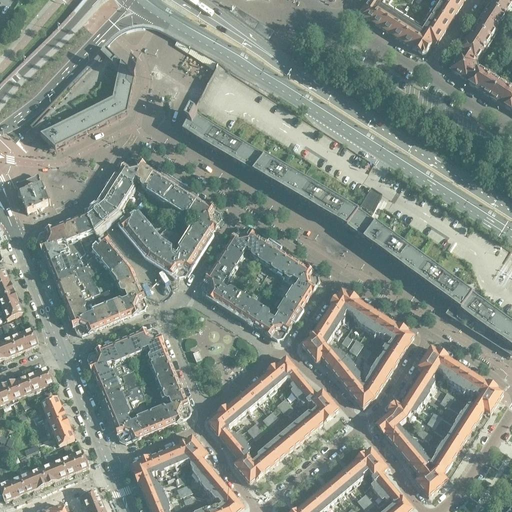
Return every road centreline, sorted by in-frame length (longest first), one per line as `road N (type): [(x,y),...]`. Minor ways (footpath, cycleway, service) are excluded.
road 1 (secondary): [(129,1),(511,233)]
road 2 (residential): [(12,237),(89,205),(126,149),(235,214)]
road 3 (secondary): [(511,212),(280,64)]
road 4 (unknown): [(511,156),(373,66),(379,45)]
road 5 (tertiary): [(0,130),(42,98),(129,1)]
road 6 (tertiary): [(93,0),(0,95)]
road 7 (residential): [(361,426),(259,511)]
road 8 (tertiary): [(280,64),(171,0)]
road 9 (tertiary): [(62,353),(12,237)]
road 10 (residential): [(441,511),(467,486),(511,411)]
road 11 (tertiary): [(109,465),(62,353)]
